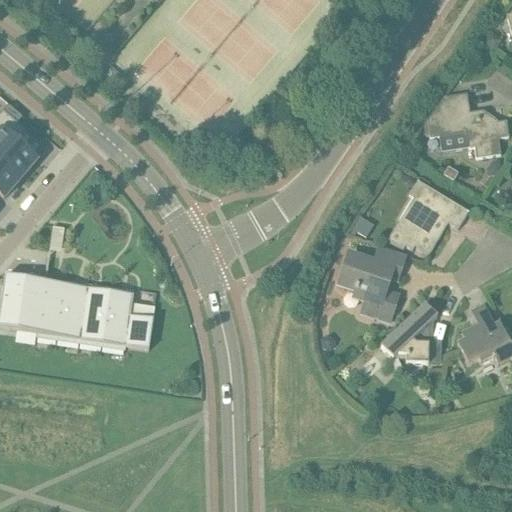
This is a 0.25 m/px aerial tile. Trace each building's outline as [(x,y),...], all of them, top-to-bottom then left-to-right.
[(484,45),(484,46),(494,53),(499,47),(498,40),(491,35),(484,45)] [(469,117),(466,96),(443,100),(426,122),(429,141),(466,136),(468,151),(474,150),(475,161),(500,157),(498,141),(508,140),(506,123),(498,124),(482,113),(477,121),(475,121),(469,117)] [(0,164),(20,181),(31,168),(36,162),(17,146),(27,134),(2,113),(0,114),(0,164)] [(501,173),(500,163),(492,164),(486,172),(488,179),(498,177),(501,173)] [(0,197),(3,201),(19,182),(20,181),(0,164),(0,197)] [(447,170),(443,177),(453,183),(457,176),(447,170)] [(399,223),(387,242),(403,252),(405,249),(412,253),(414,249),(428,258),(444,231),(440,229),(443,224),(457,232),(468,214),(458,208),(417,183),(416,184),(417,185),(408,199),(417,204),(404,226),(399,223)] [(390,272),(350,258),(340,288),(358,294),(359,290),(368,294),(361,316),(388,325),(397,298),(383,293),(390,272)] [(133,297),(4,278),(0,303),(0,330),(148,353),(152,322),(130,319),(133,297)] [(437,320),(424,307),(380,349),(392,362),(397,358),(405,358),(405,366),(428,367),(428,328),(437,320)] [(511,360),(511,353),(498,326),(475,337),(472,331),(461,336),(464,343),(456,346),(467,368),(478,363),(480,367),(491,362),(492,364),(494,363),(497,368),(511,360)] [(428,374),(428,379),(435,387),(440,388),(441,375),(428,374)] [(448,406),(444,404),(441,405),(439,409),(439,413),(444,415),(449,414),(451,410),(448,406)]
